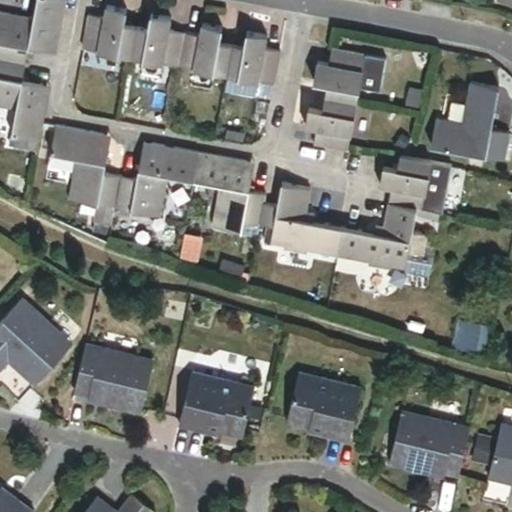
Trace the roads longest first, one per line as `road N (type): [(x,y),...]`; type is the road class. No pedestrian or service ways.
road 1 (residential): [(80,0),(59,114),(274,156)]
road 2 (residential): [(189,474),(298,468),(340,476),(409,511)]
road 3 (residential): [(302,4),(511,49)]
road 4 (residential): [(0,415),(189,474)]
road 5 (residential): [(274,156),(302,4)]
